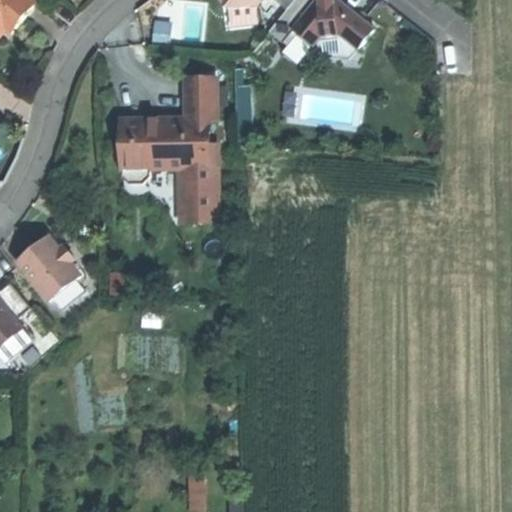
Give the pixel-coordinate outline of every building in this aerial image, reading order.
[(41,8),(32,0),(0,0),(0,30),(7,23),(15,31),(18,34),(29,22),(41,8)] [(207,0),(159,0),(159,41),(207,41),(207,0)] [(245,18),(259,0),(211,0),(211,3),(228,18),(245,18)] [(259,0),(283,19),(298,0),(259,0)] [(317,7),(308,0),(298,0),(283,19),(267,37),(282,50),(290,40),(309,55),(318,45),(338,45),(355,58),(371,38),(350,20),(332,5),(317,7)] [(0,36),(5,41),(15,31),(7,23),(0,30),(0,36)] [(184,120),(122,120),(122,151),(122,183),(149,183),(157,168),(180,168),(181,225),(218,224),(218,146),(208,146),(208,121),(218,121),(218,79),(184,79),(184,120)] [(240,147),(260,149),(261,139),(254,139),(255,125),(251,124),(252,117),(242,116),(240,147)] [(176,225),(181,225),(180,168),(157,168),(149,183),(149,199),(160,199),(176,225)] [(122,200),(149,199),(149,183),(122,183),(122,200)] [(20,265),(51,304),(57,299),(79,281),(84,277),(73,264),(78,260),(70,249),(63,254),(51,240),(34,254),(20,265)] [(88,293),(79,281),(57,299),(66,310),(88,293)] [(15,289),(2,299),(20,321),(33,311),(15,289)] [(0,350),(27,329),(20,321),(2,299),(0,301),(0,350)] [(37,341),(27,329),(0,350),(0,364),(3,368),(37,341)] [(192,503),(206,503),(206,484),(192,484),(192,503)]
